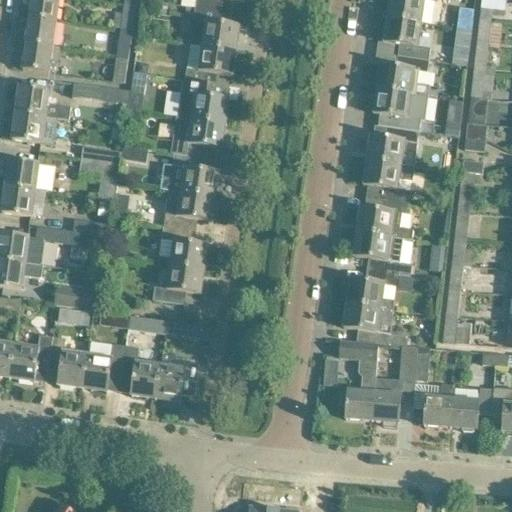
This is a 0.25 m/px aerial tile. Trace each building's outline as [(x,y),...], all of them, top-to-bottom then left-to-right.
[(57,23),(59,0),(32,0),(30,20),(57,23)] [(244,5),(244,0),(196,0),(195,13),(231,18),(234,4),(244,5)] [(437,0),(389,0),(387,19),(422,24),(425,1),(437,2),(437,0)] [(505,10),(506,0),(482,0),(480,18),(492,19),(494,8),(505,10)] [(132,34),(136,8),(124,6),(121,32),(132,34)] [(230,28),(231,18),(195,13),(190,49),(237,58),(241,30),(230,28)] [(489,46),(492,19),(480,18),(477,45),(489,46)] [(387,19),(384,45),(399,47),(397,57),(428,62),(430,51),(418,49),(422,24),(387,19)] [(53,49),(57,23),(30,20),(26,46),(53,49)] [(128,60),(132,34),(121,32),(117,58),(128,60)] [(486,73),(489,46),(477,45),(474,72),(486,73)] [(26,46),(23,72),(49,75),(51,63),(60,64),(61,51),(53,49),(26,46)] [(233,81),(237,58),(190,49),(185,86),(219,91),(220,79),(233,81)] [(418,87),(419,73),(426,74),(428,62),(397,57),(396,69),(380,67),(377,90),(429,98),(430,88),(418,87)] [(125,86),(128,60),(117,58),(113,84),(125,86)] [(494,74),(486,73),(474,72),(471,99),(483,100),(491,101),(494,74)] [(133,75),(131,93),(145,95),(147,77),(133,75)] [(129,107),(131,94),(74,86),(72,100),(105,105),(105,103),(129,107)] [(217,101),(219,91),(185,86),(180,120),(176,119),(176,122),(226,129),(230,102),(217,101)] [(20,89),(16,115),(58,121),(70,123),(72,110),(48,107),(50,93),(20,89)] [(377,90),(374,116),(378,117),(377,128),(419,134),(420,122),(425,123),(429,98),(377,90)] [(480,127),(483,100),(471,99),(468,125),(480,127)] [(16,115),(12,142),(54,148),(58,121),(16,115)] [(223,151),(226,129),(176,122),(171,158),(174,159),(206,163),(209,149),(223,151)] [(484,155),(488,128),(480,127),(468,125),(465,152),(484,155)] [(370,139),(367,162),(414,168),(416,156),(417,145),(419,134),(377,128),(375,128),(373,139),(370,139)] [(121,167),(122,155),(83,150),(82,162),(121,167)] [(204,173),(206,163),(174,159),(172,168),(164,167),(161,192),(169,193),(168,196),(216,202),(219,175),(204,173)] [(119,180),(121,167),(82,162),(80,175),(119,180)] [(412,183),(414,168),(367,162),(363,188),(368,188),(367,198),(409,204),(410,194),(398,192),(400,181),(412,183)] [(6,189),(36,193),(46,195),(48,184),(54,185),(56,169),(9,163),(6,189)] [(483,177),(484,165),(464,163),(461,189),(472,190),(473,176),(483,177)] [(32,219),(36,193),(6,189),(2,215),(32,219)] [(469,216),(472,190),(461,189),(458,215),(469,216)] [(165,216),(163,231),(195,235),(197,222),(212,224),(216,202),(168,196),(165,216)] [(400,231),(402,217),(407,217),(409,204),(367,198),(365,211),(360,210),(357,233),(404,240),(403,242),(412,243),(413,232),(404,231),(404,232),(400,231)] [(466,242),(469,216),(458,215),(455,241),(466,242)] [(73,236),(104,240),(110,241),(112,228),(75,223),(73,236)] [(161,241),(159,259),(171,261),(170,269),(205,273),(209,248),(194,246),(195,235),(163,231),(161,241)] [(400,265),(403,242),(404,240),(357,233),(353,259),(368,261),(367,271),(399,275),(399,277),(411,279),(412,267),(400,265)] [(41,268),(44,242),(0,235),(0,262),(41,269),(41,268)] [(104,240),(73,236),(72,247),(108,252),(110,241),(104,240)] [(463,268),(466,242),(455,241),(452,267),(463,268)] [(43,268),(41,268),(41,269),(0,262),(0,289),(23,293),(23,291),(22,291),(24,279),(42,281),(43,268)] [(460,294),(463,268),(452,267),(449,293),(460,294)] [(202,297),(205,273),(170,269),(167,291),(154,289),(152,302),(185,307),(187,295),(202,297)] [(397,288),(399,277),(399,275),(367,271),(365,284),(350,281),(347,305),(394,311),(395,304),(383,302),(385,287),(397,288)] [(100,313),(102,295),(58,289),(55,307),(100,313)] [(457,320),(460,294),(449,293),(446,319),(457,320)] [(0,312),(17,315),(19,302),(0,299),(0,312)] [(391,337),(394,311),(347,305),(343,330),(358,332),(357,346),(366,347),(389,348),(405,349),(406,338),(391,337)] [(455,346),(457,320),(446,319),(443,345),(455,346)] [(166,323),(164,335),(184,338),(186,326),(166,323)] [(47,372),(51,340),(41,338),(39,351),(13,347),(9,380),(47,385),(49,372),(47,372)] [(81,392),(86,357),(63,354),(65,342),(51,340),(47,372),(49,372),(60,373),(58,389),(81,392)] [(0,378),(9,380),(13,347),(0,345),(0,378)] [(347,408),(346,422),(347,422),(347,421),(372,423),(375,396),(379,348),(341,345),(340,361),(361,363),(360,375),(364,379),(362,395),(348,393),(348,395),(345,394),(342,397),(341,405),(344,408),(347,408)] [(118,394),(124,349),(114,348),(113,355),(87,351),(86,357),(81,392),(107,396),(108,392),(118,394)] [(155,402),(160,367),(137,364),(139,351),(124,349),(118,394),(132,396),(131,399),(155,402)] [(418,350),(405,349),(402,382),(415,383),(418,350)] [(431,351),(418,350),(415,383),(428,384),(431,351)] [(483,355),(482,367),(494,368),(495,356),(483,355)] [(494,368),(507,370),(508,357),(495,356),(494,368)] [(186,365),(185,371),(160,367),(155,402),(180,406),(182,396),(194,398),(199,367),(186,365)] [(325,373),(324,388),(336,389),(337,378),(334,374),(325,373)] [(449,430),(452,402),(453,402),(454,388),(442,387),(441,401),(428,400),(428,399),(427,399),(424,428),(449,430)] [(511,392),(494,391),(491,423),(503,424),(503,435),(511,435),(511,392)] [(375,396),(372,424),(384,425),(384,429),(396,430),(397,426),(399,426),(401,398),(375,396)] [(480,404),(453,402),(452,402),(449,430),(462,431),(462,433),(464,434),(473,435),(474,434),(474,432),(477,433),(480,404)]
